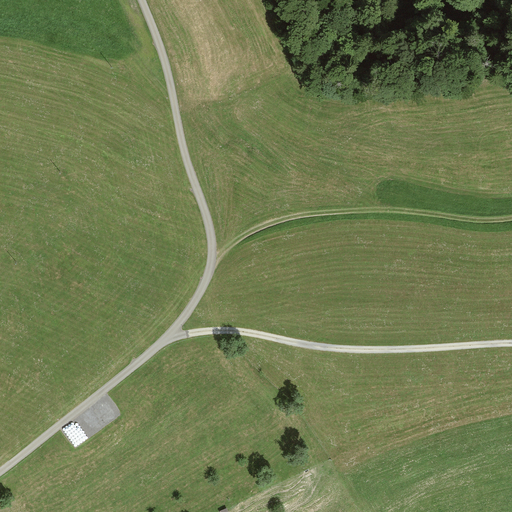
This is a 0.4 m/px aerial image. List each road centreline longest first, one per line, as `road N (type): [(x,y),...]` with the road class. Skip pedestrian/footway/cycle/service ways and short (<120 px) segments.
road 1 (track): [(165,340),(191,310),(212,252),(142,0)]
road 2 (track): [(165,340),(245,334),(388,351),(511,345)]
road 3 (track): [(0,473),(165,340)]
